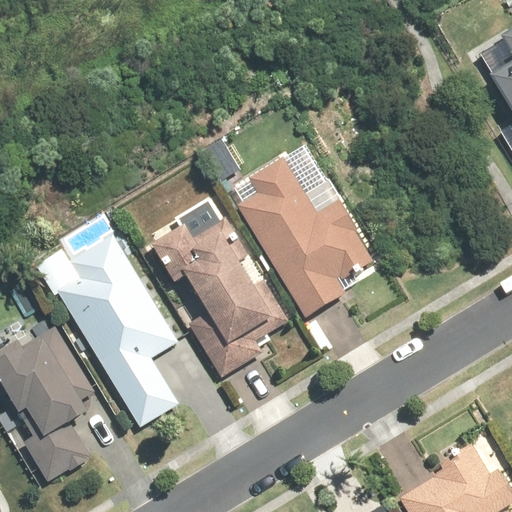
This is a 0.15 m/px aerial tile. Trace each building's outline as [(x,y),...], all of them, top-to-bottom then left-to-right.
[(489,76),(483,80),(511,127),(511,31),(475,53),(489,76)] [(256,196),(235,210),(302,322),(341,299),(330,281),(344,274),(349,283),(373,268),(323,186),(304,198),(281,161),(247,181),(256,196)] [(253,346),(286,327),(226,219),(222,222),(210,200),(172,221),(178,232),(147,249),(169,288),(180,282),(201,320),(188,327),(219,381),(259,359),(253,346)] [(74,281),(54,294),(136,429),(174,406),(146,362),(174,345),(110,241),(66,268),(74,281)] [(54,329),(0,359),(0,395),(13,419),(20,414),(36,441),(26,447),(46,483),(88,459),(68,426),(77,421),(72,410),(93,398),(54,329)] [(439,475),(397,500),(404,511),(495,511),(511,501),(511,497),(496,471),(488,475),(469,444),(433,466),(439,475)]
